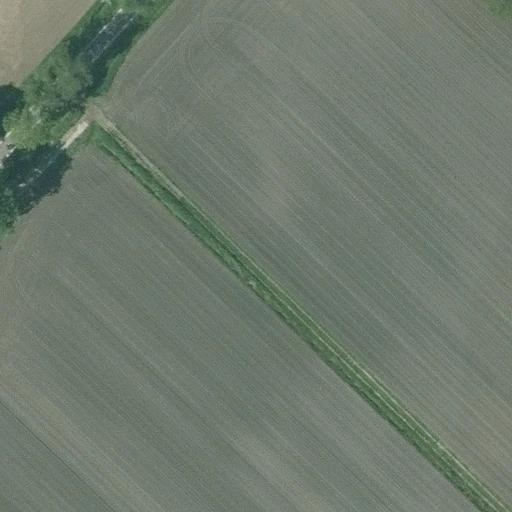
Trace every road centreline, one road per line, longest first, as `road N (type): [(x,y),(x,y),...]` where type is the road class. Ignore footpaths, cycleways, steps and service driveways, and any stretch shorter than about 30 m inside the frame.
road 1 (track): [(63,82),(502,511)]
road 2 (unclassified): [(0,152),(138,0)]
road 3 (track): [(91,110),(0,209)]
